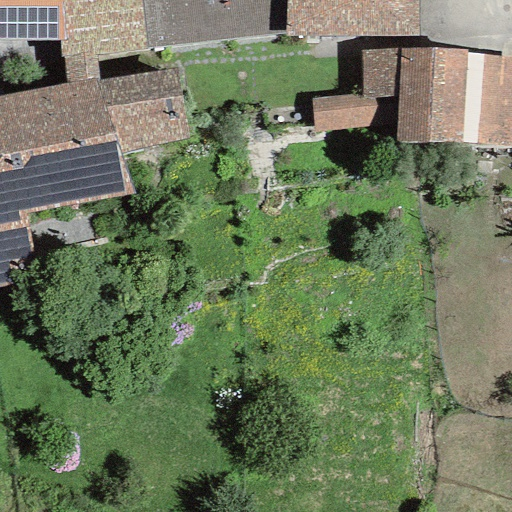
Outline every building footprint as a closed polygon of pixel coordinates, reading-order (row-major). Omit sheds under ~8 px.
[(0,0),(0,40),(59,41),(63,41),(60,0),(0,0)] [(95,56),(147,49),(141,0),(60,0),(63,41),(59,41),(59,58),(63,57),(66,83),(101,78),(95,56)] [(141,0),(147,49),(286,33),(287,0),(141,0)] [(287,0),(286,33),(286,37),(417,36),(416,0),(287,0)] [(313,134),(397,123),(399,49),(361,52),(362,98),(310,100),(313,134)] [(465,55),(465,50),(399,49),(397,123),(396,144),(461,142),(465,55)] [(461,142),(511,146),(511,58),(465,55),(461,142)] [(29,91),(53,207),(129,195),(122,155),(189,138),(176,71),(101,78),(66,83),(29,91)] [(53,207),(29,91),(0,96),(0,286),(36,280),(23,213),(53,207)]
